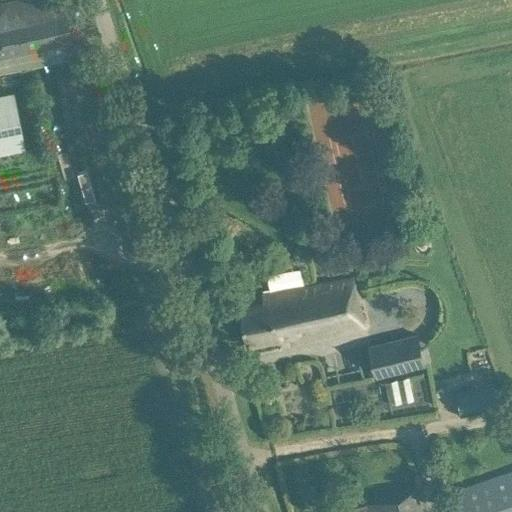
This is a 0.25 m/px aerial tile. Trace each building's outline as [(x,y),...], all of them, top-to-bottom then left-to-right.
[(0,74),(72,61),(91,55),(76,0),(16,0),(0,4),(0,74)] [(16,92),(0,94),(0,155),(29,149),(16,92)] [(365,325),(357,287),(356,278),(263,295),(264,303),(241,307),(248,345),(290,337),(292,343),(365,325)] [(435,296),(389,303),(390,314),(436,307),(435,296)] [(424,366),(417,334),(369,346),(377,376),(424,366)] [(511,410),(511,400),(511,396),(466,404),(468,418),(511,410)] [(511,511),(511,471),(450,492),(457,511),(511,511)] [(371,511),(425,511),(417,488),(369,504),(371,511)]
